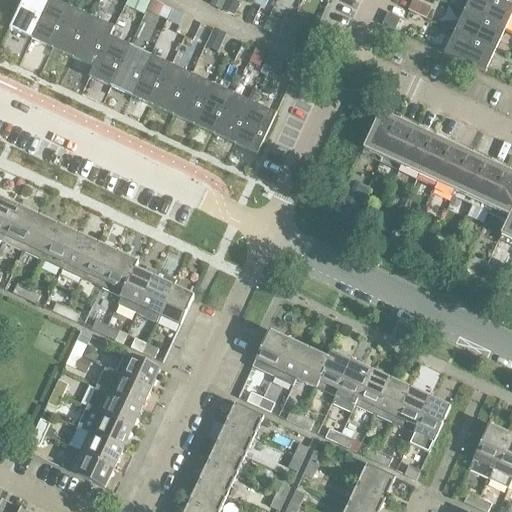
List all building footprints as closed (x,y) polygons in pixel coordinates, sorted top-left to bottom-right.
[(32,40),(50,2),(46,0),(25,0),(11,31),(32,40)] [(128,0),(127,2),(147,12),(152,1),(152,0),(151,0),(128,0)] [(212,0),(211,5),(222,11),(226,0),(212,0)] [(228,0),(223,12),(233,16),(238,4),(228,0)] [(511,13),(511,8),(506,5),(505,6),(491,0),(471,0),(465,14),(504,32),(511,13)] [(152,1),(147,12),(159,17),(164,6),(152,1)] [(53,50),(71,11),(50,2),(32,40),(53,50)] [(172,10),(168,20),(178,25),(183,15),(172,10)] [(74,60),(92,21),(71,11),(53,50),(74,60)] [(388,13),(383,26),(395,32),(401,19),(388,13)] [(494,53),(504,32),(465,14),(455,35),(494,53)] [(109,40),(110,40),(114,32),(92,21),(74,60),(95,70),(109,40)] [(269,21),(264,31),(275,36),(280,26),(269,21)] [(214,29),(206,47),(219,53),(227,35),(214,29)] [(300,34),(294,46),(301,49),(307,51),(312,39),(300,34)] [(484,74),(494,53),(455,35),(446,56),(484,74)] [(112,88),(130,50),(110,40),(109,40),(95,70),(91,78),(112,88)] [(133,98),(151,59),(130,50),(112,88),(133,98)] [(268,56),(265,64),(272,68),(276,59),(268,56)] [(154,107),(171,69),(151,59),(133,98),(154,107)] [(284,65),(281,72),(293,77),(296,70),(284,65)] [(174,117),(192,79),(171,69),(154,107),(174,117)] [(195,127),(213,88),(192,79),(174,117),(195,127)] [(216,136),(234,98),(213,88),(195,127),(216,136)] [(237,146),(255,108),(234,98),(216,136),(237,146)] [(276,117),(255,108),(237,146),(258,156),(276,117)] [(399,122),(381,114),(363,151),(382,160),(399,122)] [(417,131),(399,122),(382,160),(400,168),(417,131)] [(436,139),(417,131),(400,168),(418,177),(436,139)] [(437,185),(454,148),(436,139),(418,177),(437,185)] [(455,194),(472,156),(454,148),(437,185),(455,194)] [(473,202),(491,165),(472,156),(455,194),(473,202)] [(492,211),(509,173),(491,165),(473,202),(492,211)] [(511,174),(509,173),(492,211),(509,219),(510,219),(511,214),(511,174)] [(345,192),(332,222),(351,231),(364,200),(345,192)] [(0,200),(0,242),(4,244),(20,209),(0,200)] [(20,209),(4,244),(23,253),(39,218),(20,209)] [(511,241),(511,214),(510,219),(509,219),(501,237),(511,241)] [(39,218),(23,253),(43,262),(59,228),(39,218)] [(59,228),(43,262),(62,272),(79,237),(59,228)] [(79,237),(62,272),(82,281),(98,246),(79,237)] [(98,246),(82,281),(102,290),(118,255),(98,246)] [(118,255),(102,290),(121,299),(138,264),(118,255)] [(121,299),(118,306),(138,316),(141,308),(154,280),(157,273),(148,269),(145,275),(136,271),(139,265),(138,264),(121,299)] [(141,308),(138,316),(157,325),(161,317),(174,289),(177,282),(157,273),(154,280),(141,308)] [(25,301),(29,291),(18,286),(13,295),(25,301)] [(174,289),(161,317),(181,327),(194,298),(174,289)] [(41,297),(29,291),(25,301),(37,306),(41,297)] [(64,319),(69,310),(57,304),(53,313),(64,319)] [(81,315),(69,310),(64,319),(76,324),(81,315)] [(104,337),(108,328),(96,322),(92,332),(104,337)] [(120,333),(108,328),(104,337),(116,343),(120,333)] [(273,379),(290,343),(270,333),(253,369),(273,379)] [(143,355),(147,346),(136,341),(131,350),(143,355)] [(87,347),(77,343),(72,355),(81,359),(87,347)] [(310,352),(290,343),(273,379),(293,388),(296,380),(310,352)] [(159,351),(147,346),(143,355),(155,361),(159,351)] [(316,389),(332,355),(331,354),(328,360),(310,352),(296,380),(316,389)] [(76,371),(81,359),(72,355),(67,366),(76,371)] [(151,391),(161,371),(126,355),(116,375),(151,391)] [(336,399),(352,364),(332,355),(316,389),(336,399)] [(355,408),(371,373),(352,364),(336,399),(332,406),(352,415),(355,408)] [(151,391),(116,375),(105,370),(96,390),(142,411),(151,391)] [(375,417),(391,382),(371,373),(355,408),(375,417)] [(69,386),(59,382),(54,394),(63,398),(69,386)] [(394,426),(411,391),(391,382),(375,417),(394,426)] [(133,431),(142,411),(96,390),(87,409),(133,431)] [(414,435),(430,400),(411,391),(394,426),(414,435)] [(58,410),(63,398),(54,394),(48,406),(58,410)] [(259,409),(264,400),(252,395),(248,404),(259,409)] [(275,405),(264,400),(259,409),(271,415),(275,405)] [(451,410),(430,400),(414,435),(409,446),(429,455),(451,410)] [(264,419),(245,410),(236,406),(226,426),(255,440),(264,419)] [(124,450),(133,431),(87,409),(78,429),(89,434),(124,450)] [(298,428),(303,418),(291,413),(287,422),(298,428)] [(315,424),(303,418),(298,428),(310,433),(315,424)] [(50,426),(41,421),(36,433),(45,437),(50,426)] [(255,440),(226,426),(217,446),(246,459),(255,440)] [(489,481),(510,437),(489,427),(469,472),(489,481)] [(338,446),(342,436),(330,431),(326,440),(338,446)] [(40,449),(45,437),(36,433),(30,445),(40,449)] [(115,470),(124,450),(89,434),(80,454),(115,470)] [(354,442),(342,436),(338,446),(349,451),(354,442)] [(511,483),(511,438),(510,437),(489,481),(509,490),(511,483)] [(246,459),(217,446),(208,465),(237,479),(246,459)] [(300,446),(294,458),(304,462),(309,450),(300,446)] [(377,464),(381,455),(369,449),(365,458),(377,464)] [(384,449),(381,455),(392,459),(394,454),(384,449)] [(314,453),(309,465),(318,469),(324,457),(314,453)] [(105,490),(115,470),(80,454),(70,474),(105,490)] [(392,459),(381,455),(377,464),(388,469),(393,460),(392,459)] [(298,474),(304,462),(294,458),(289,470),(298,474)] [(237,479),(208,465),(199,485),(227,498),(237,479)] [(313,481),(318,469),(309,465),(304,476),(313,481)] [(386,500),(396,480),(367,467),(358,487),(386,500)] [(409,468),(405,477),(417,482),(421,473),(409,468)] [(221,511),(227,498),(199,485),(190,505),(205,511),(221,511)] [(281,485),(276,497),(285,501),(291,490),(281,485)] [(359,511),(380,511),(386,500),(358,487),(349,507),(359,511)] [(296,492),(291,504),(300,508),(306,496),(296,492)] [(476,510),(480,501),(468,495),(464,505),(476,510)] [(277,511),(280,511),(285,501),(276,497),(271,509),(277,511)] [(489,511),(492,506),(480,501),(476,510),(480,511),(489,511)]
